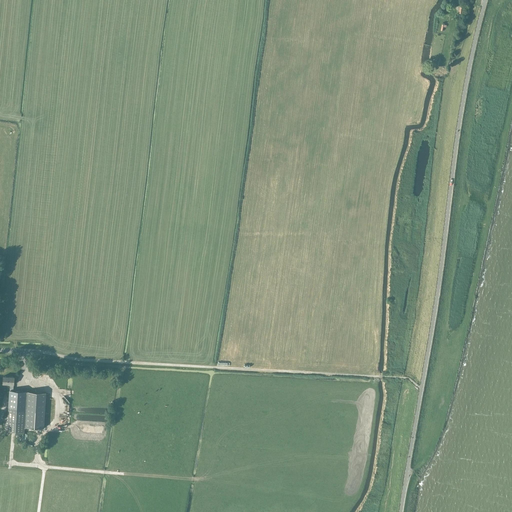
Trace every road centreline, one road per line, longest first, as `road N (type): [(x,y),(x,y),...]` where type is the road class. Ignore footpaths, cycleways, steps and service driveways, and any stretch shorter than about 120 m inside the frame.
road 1 (tertiary): [(401,511),(484,0)]
road 2 (track): [(38,511),(40,432),(59,425),(60,400),(25,374),(24,351)]
